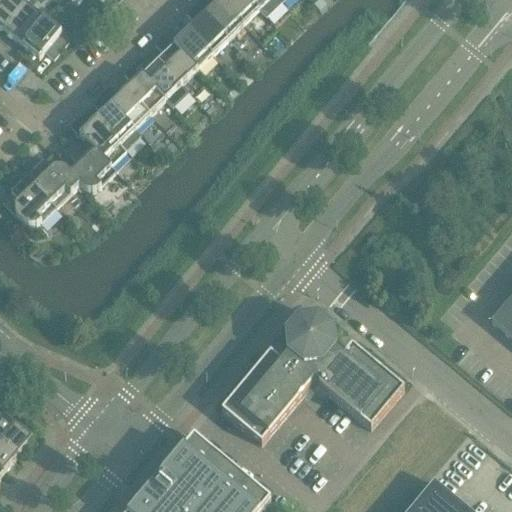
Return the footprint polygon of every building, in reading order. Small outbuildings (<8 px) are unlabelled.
[(0,31),(6,36),(28,9),(16,0),(6,0),(0,7),(0,31)] [(260,15),(244,0),(224,0),(220,5),(244,30),(260,15)] [(282,7),(275,0),(244,0),(260,15),(266,22),(282,7)] [(201,17),(210,8),(203,2),(195,10),(201,17)] [(244,30),(220,5),(204,20),(229,45),(244,30)] [(22,49),(44,23),(28,9),(6,36),(22,49)] [(193,25),(201,17),(195,10),(186,18),(193,25)] [(229,45),(204,20),(189,35),(213,60),(229,45)] [(54,65),(71,45),(44,23),(22,49),(39,64),(45,57),(54,65)] [(178,39),(172,32),(163,40),(170,47),(178,39)] [(213,60),(189,35),(173,50),(197,75),(213,60)] [(161,55),(170,47),(163,40),(155,48),(161,55)] [(197,75),(173,50),(158,65),(182,90),(197,75)] [(139,77),(147,69),(141,62),(132,70),(139,77)] [(182,90),(158,65),(142,80),(173,112),(189,98),(182,90)] [(130,85),(139,77),(132,70),(124,78),(130,85)] [(173,112),(142,80),(127,95),(151,120),(166,105),(173,112)] [(108,107),(116,99),(110,92),(101,100),(108,107)] [(111,110),(135,135),(151,120),(127,95),(111,110)] [(99,115),(108,107),(101,100),(93,109),(99,115)] [(135,135),(111,110),(95,125),(125,156),(141,141),(135,135)] [(76,137),(85,129),(79,122),(70,131),(76,137)] [(127,157),(125,156),(95,125),(80,140),(104,166),(105,165),(111,172),(127,157)] [(116,177),(111,172),(105,165),(104,166),(80,140),(79,141),(86,148),(63,170),(62,171),(86,195),(89,196),(92,197),(95,196),(97,195),(100,193),(116,177)] [(62,171),(63,170),(52,159),(27,183),(56,213),(80,191),(84,194),(86,195),(62,171)] [(56,213),(27,183),(2,207),(23,229),(25,230),(28,232),(31,232),(34,232),(37,231),(40,229),(56,213)] [(511,302),(491,327),(511,344),(511,302)] [(404,395),(352,351),(342,363),(335,356),(335,355),(333,336),(318,323),(308,324),(314,387),(371,435),(404,395)] [(262,450),(314,387),(308,324),(298,325),(286,340),(287,360),(288,361),(282,368),(270,358),(222,417),(262,450)] [(32,444),(5,422),(3,420),(0,424),(0,446),(18,462),(32,444)] [(264,511),(271,504),(194,441),(159,482),(164,486),(156,495),(152,491),(134,511),(264,511)] [(18,462),(0,446),(0,474),(4,478),(18,462)] [(463,511),(434,488),(434,487),(413,511),(463,511)]
